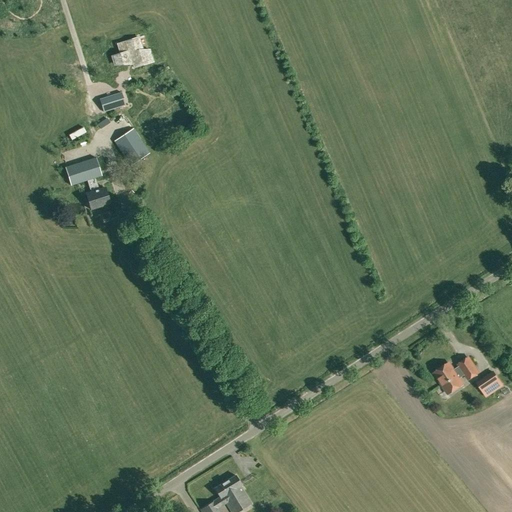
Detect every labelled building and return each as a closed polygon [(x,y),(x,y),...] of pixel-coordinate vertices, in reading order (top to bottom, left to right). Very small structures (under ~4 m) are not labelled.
[(142,50),(138,38),(121,44),(124,53),(112,56),(115,66),(125,66),(126,65),(127,65),(127,64),(127,63),(127,61),(131,61),(133,66),(133,67),(134,67),(152,61),(148,49),(142,50)] [(21,80),(14,82),(17,95),(25,93),(21,80)] [(99,100),(103,112),(125,105),(121,93),(99,100)] [(128,104),(131,114),(150,107),(147,97),(128,104)] [(154,137),(192,115),(183,98),(145,120),(154,137)] [(113,115),(116,122),(130,116),(127,109),(113,115)] [(114,141),(130,165),(149,153),(133,129),(114,141)] [(81,162),(87,181),(95,178),(101,176),(95,158),(81,162)] [(86,194),(91,210),(110,203),(105,188),(98,190),(95,178),(87,181),(91,192),(86,194)] [(444,383),(450,393),(463,384),(459,378),(465,374),(468,379),(478,373),(468,357),(458,364),(459,366),(454,370),(449,363),(434,373),(440,381),(442,385),(444,383)] [(496,383),(490,374),(478,383),(484,392),(496,383)] [(200,509),(201,511),(222,511),(219,508),(226,504),(231,511),(238,511),(251,504),(240,486),(241,485),(235,475),(214,488),(219,496),(214,499),(215,500),(200,509)]
